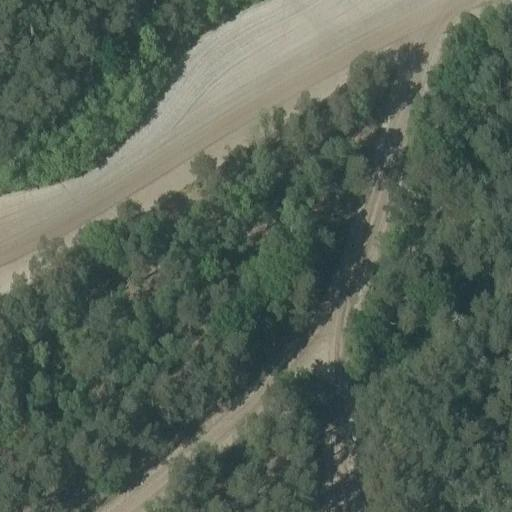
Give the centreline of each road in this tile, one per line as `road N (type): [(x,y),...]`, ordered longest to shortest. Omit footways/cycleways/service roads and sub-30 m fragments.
road 1 (track): [(0,250),(492,0)]
road 2 (track): [(430,27),(337,338),(331,511)]
road 3 (track): [(126,511),(337,338)]
